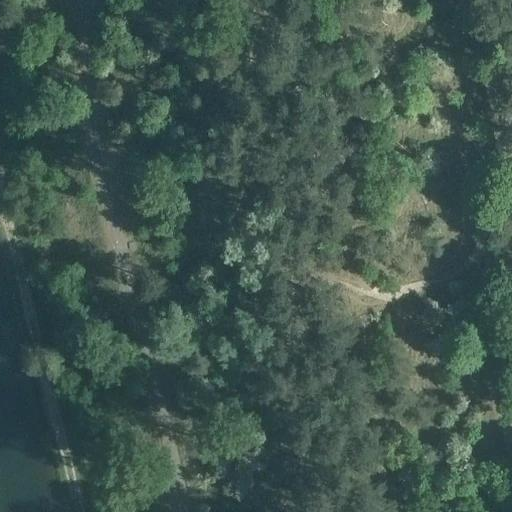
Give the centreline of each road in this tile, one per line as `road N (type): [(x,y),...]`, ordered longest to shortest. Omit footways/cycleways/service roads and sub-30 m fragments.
road 1 (unknown): [(225,0),(228,95),(291,217),(289,412),(329,511)]
road 2 (track): [(186,511),(82,92),(86,0)]
